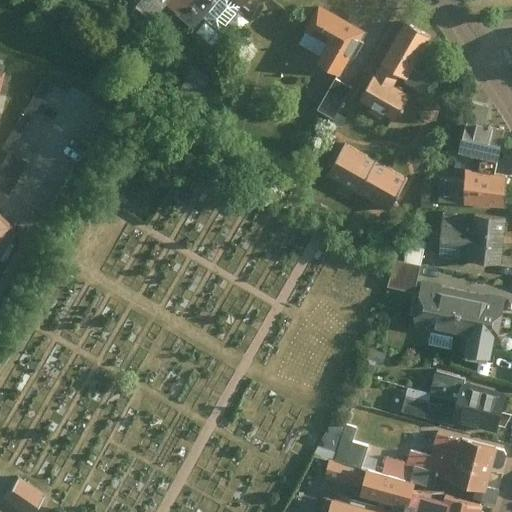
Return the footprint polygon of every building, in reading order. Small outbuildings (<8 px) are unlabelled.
[(142,0),(138,5),(153,18),(167,0),(142,0)] [(169,0),(184,12),(198,24),(206,14),(223,29),(247,0),(169,0)] [(372,32),(324,3),(309,29),(334,43),(323,62),(346,76),(372,32)] [(427,36),(407,25),(368,99),(397,115),(409,92),(400,87),(427,36)] [(0,264),(20,231),(0,212),(0,79),(3,68),(0,67),(0,264)] [(357,86),(339,77),(321,109),(339,118),(341,114),(357,86)] [(13,149),(54,83),(48,79),(5,147),(13,152),(0,172),(0,182),(12,191),(31,161),(13,149)] [(172,94),(158,125),(178,134),(196,94),(181,87),(177,96),(172,94)] [(511,136),(511,130),(468,120),(461,148),(506,159),(511,136)] [(347,143),(330,175),(392,209),(410,178),(347,143)] [(511,172),(469,169),(467,204),(510,207),(511,172)] [(509,215),(443,210),(439,256),(505,262),(509,215)] [(418,290),(424,265),(400,259),(394,285),(418,290)] [(498,361),(511,301),(424,282),(415,325),(475,339),(471,355),(498,361)] [(504,432),(511,402),(511,398),(469,386),(472,374),(440,365),(434,387),(411,381),(405,404),(504,432)] [(498,446),(443,432),(437,455),(414,449),(411,461),(389,455),(385,471),(420,481),(442,487),(445,472),(488,483),(498,446)] [(420,481),(385,471),(371,467),(370,471),(337,461),(333,477),(415,500),(417,489),(420,481)] [(43,494),(19,477),(7,495),(30,511),(43,494)] [(484,511),(486,505),(417,489),(415,500),(411,511),(484,511)] [(399,511),(340,498),(336,511),(399,511)]
